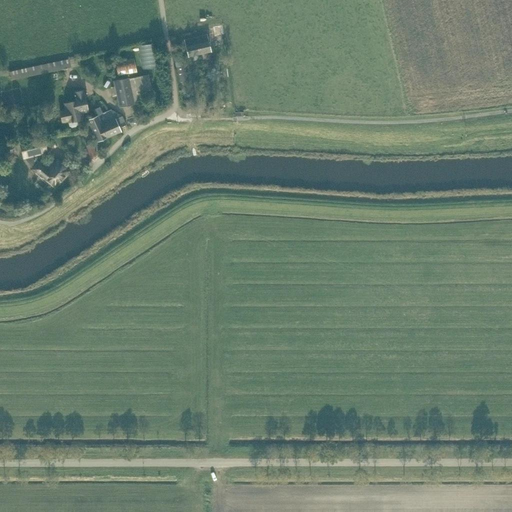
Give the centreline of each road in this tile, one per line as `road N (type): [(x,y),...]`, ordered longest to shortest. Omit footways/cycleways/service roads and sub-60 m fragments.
road 1 (track): [(511,202),(368,206),(203,197),(66,282),(32,299),(0,302)]
road 2 (unclassified): [(0,462),(511,463)]
